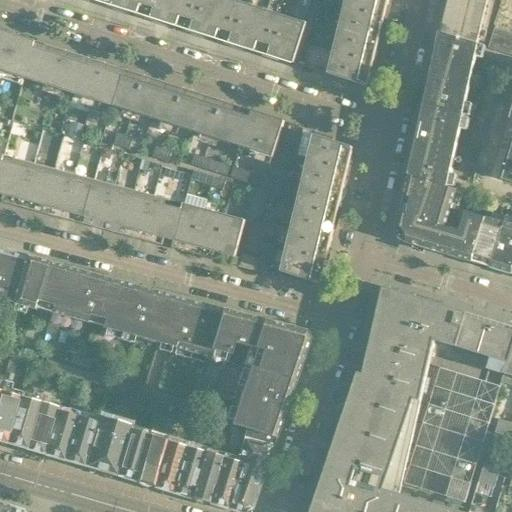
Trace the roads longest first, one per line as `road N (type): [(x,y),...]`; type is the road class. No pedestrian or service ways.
road 1 (residential): [(0,4),(389,126)]
road 2 (residential): [(342,322),(0,227)]
road 3 (residential): [(281,511),(342,322)]
road 4 (residential): [(511,302),(362,256)]
road 5 (residential): [(362,256),(389,126)]
road 6 (residential): [(389,126),(419,0)]
